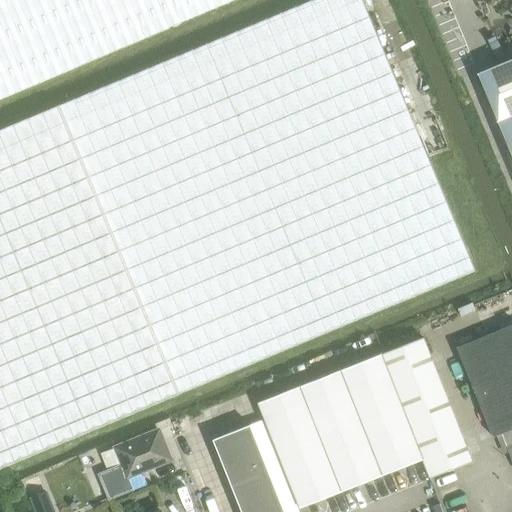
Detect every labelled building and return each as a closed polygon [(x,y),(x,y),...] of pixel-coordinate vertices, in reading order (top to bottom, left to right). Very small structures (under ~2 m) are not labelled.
[(0,0),(0,98),(181,24),(171,0),(0,0)] [(363,0),(310,0),(58,106),(179,395),(476,271),(363,0)] [(171,0),(181,24),(237,0),(171,0)] [(511,59),(478,74),(511,155),(511,59)] [(0,468),(71,439),(179,395),(58,106),(0,130),(0,468)] [(511,325),(457,348),(494,437),(502,434),(507,447),(511,459),(511,325)] [(259,403),(301,509),(423,460),(431,478),(473,462),(423,338),(259,403)] [(251,425),(214,440),(236,496),(273,481),(251,425)] [(160,430),(116,448),(124,466),(101,475),(111,498),(132,490),(127,479),(172,460),(160,430)] [(242,511),(285,511),(273,481),(236,496),(242,511)] [(46,493),(31,499),(36,511),(53,511),(53,510),(46,493)]
